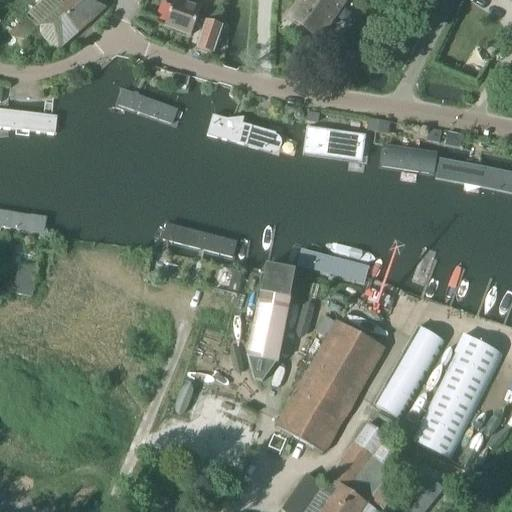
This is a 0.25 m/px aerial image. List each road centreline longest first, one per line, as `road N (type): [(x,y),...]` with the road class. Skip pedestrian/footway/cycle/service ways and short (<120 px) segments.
road 1 (unclassified): [(400,110),(247,84),(107,39)]
road 2 (unclassified): [(448,0),(403,87),(400,110)]
